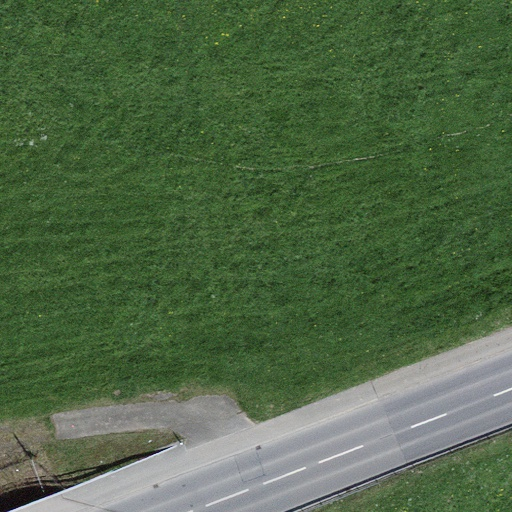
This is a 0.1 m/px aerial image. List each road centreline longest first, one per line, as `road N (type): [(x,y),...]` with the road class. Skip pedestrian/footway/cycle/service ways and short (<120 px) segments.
road 1 (secondary): [(194,511),(511,389)]
road 2 (track): [(264,485),(215,410),(0,438)]
